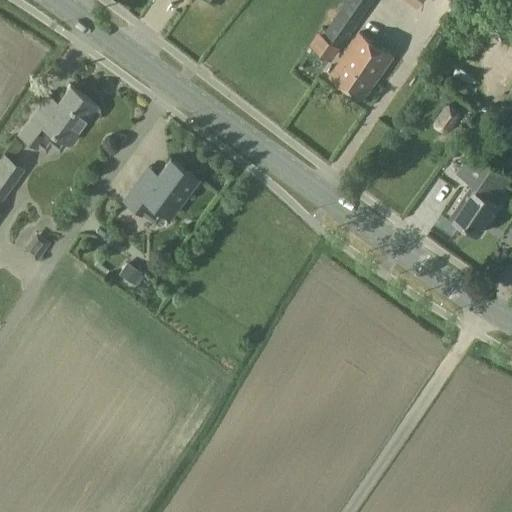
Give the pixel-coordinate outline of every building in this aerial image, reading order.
[(323,28),(319,33),(336,44),(341,48),(352,32),(359,21),(374,0),(346,0),(333,19),(328,26),(328,27),(326,30),(323,28)] [(476,25),(475,26),(476,26),(489,34),(496,39),(502,43),(504,42),(509,44),(511,45),(511,0),(491,0),(483,14),(480,18),(478,22),(476,25)] [(363,101),(394,56),(359,31),(328,76),(363,101)] [(21,129),(17,134),(22,138),(35,148),(37,149),(38,148),(46,153),(51,146),(60,153),(63,148),(67,143),(67,144),(69,145),(76,136),(77,134),(81,129),(87,120),(89,122),(93,121),(94,121),(98,115),(100,112),(100,111),(100,109),(100,107),(98,106),(99,105),(96,102),(94,101),(89,97),(86,95),(84,93),(82,92),(79,90),(77,88),(74,87),(71,84),(69,83),(61,95),(58,98),(58,99),(57,100),(56,99),(47,92),(44,97),(24,124),(21,129)] [(503,101),(492,118),(494,119),(511,130),(511,87),(510,90),(507,96),(503,101)] [(447,104),(434,122),(447,131),(460,112),(447,104)] [(452,212),(450,215),(458,221),(477,234),(478,233),(480,230),(482,231),(486,225),(484,224),(492,213),(494,214),(496,210),(495,209),(499,203),(497,201),(499,198),(500,196),(501,196),(511,180),(511,178),(511,176),(506,172),(475,151),(474,150),(472,149),(470,151),(469,153),(457,170),(457,171),(456,171),(456,172),(457,172),(464,177),(468,180),(472,183),(452,212)] [(0,213),(0,212),(0,202),(16,180),(17,180),(18,178),(25,168),(18,163),(3,153),(0,157),(0,213)] [(169,217),(196,179),(170,159),(153,182),(143,174),(124,200),(142,214),(150,203),(169,217)] [(23,260),(37,268),(48,252),(34,243),(23,260)] [(127,261),(118,274),(136,286),(137,285),(144,275),(141,273),(142,272),(127,261)]
